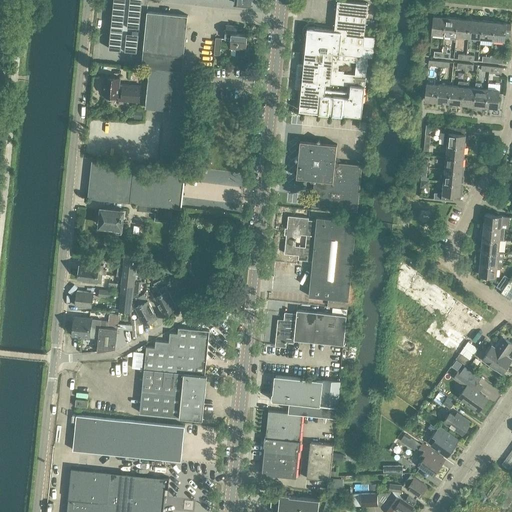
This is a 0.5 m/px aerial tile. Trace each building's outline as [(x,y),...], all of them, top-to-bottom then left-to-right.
[(137,52),(142,0),(114,0),(109,49),(137,52)] [(296,89),(301,90),(301,96),(299,111),(362,117),(365,84),(368,58),(368,56),(363,56),(365,36),(368,4),(338,0),(335,31),(308,28),(304,57),(304,64),(299,64),(297,65),(298,73),(299,74),(298,80),(297,80),(295,88),(296,89)] [(182,70),(187,15),(147,11),(142,67),(149,68),(145,108),(170,111),(175,70),(182,70)] [(446,18),(434,16),(432,34),(444,35),(446,18)] [(458,19),(446,18),(444,35),(456,36),(458,19)] [(456,36),(468,37),(470,20),(458,19),(456,36)] [(482,21),(470,20),(468,37),(481,39),(482,21)] [(481,39),(493,40),(494,23),(482,21),(481,39)] [(511,28),(511,24),(494,23),(493,40),(505,41),(505,36),(506,34),(510,34),(511,34),(511,28)] [(246,57),(246,51),(248,34),(237,33),(238,27),(226,26),(225,40),(231,40),(230,49),(236,50),(236,56),(246,57)] [(375,37),(365,36),(363,56),(368,56),(368,58),(373,58),(375,37)] [(119,78),(106,78),(105,95),(106,95),(105,100),(140,102),(141,86),(119,84),(119,78)] [(452,86),(450,103),(462,104),(464,82),(459,82),(458,87),(452,86)] [(464,82),(462,104),(474,106),(476,88),(469,88),(469,83),(464,82)] [(427,83),(425,101),(438,102),(439,85),(427,83)] [(476,84),(476,88),(474,106),(486,107),(488,90),(482,89),(482,84),(476,84)] [(439,85),(438,102),(450,103),(452,86),(439,85)] [(488,90),(486,107),(498,108),(500,91),(488,90)] [(444,145),(448,145),(465,147),(466,135),(465,135),(466,129),(446,127),(444,145)] [(323,143),(319,139),(315,143),(301,141),(299,156),(295,159),(298,164),(297,178),(311,179),(315,183),(312,207),(358,211),(362,166),(339,163),(336,160),(337,145),(323,143)] [(463,159),(465,147),(448,145),(446,158),(463,159)] [(463,159),(446,158),(445,170),(462,171),(463,159)] [(91,161),(87,197),(138,203),(173,207),(180,208),(184,172),(91,161)] [(462,177),(462,171),(445,170),(444,182),(461,183),(464,184),(465,177),(462,177)] [(460,196),(461,183),(444,182),(443,194),(435,193),(434,199),(455,201),(455,196),(460,196)] [(172,214),(173,207),(138,203),(137,211),(157,213),(156,221),(171,223),(169,235),(178,236),(180,215),(172,214)] [(123,211),(102,209),(100,226),(115,228),(114,233),(121,234),(122,228),(121,228),(123,211)] [(511,226),(511,216),(505,216),(485,214),(484,227),(506,229),(511,229),(511,226)] [(348,308),(349,301),(357,222),(317,218),(317,221),(309,221),(309,219),(288,217),(287,229),(289,229),(289,236),(287,236),(285,255),(299,256),(299,261),(312,262),(309,297),(328,299),(327,306),(348,308)] [(505,241),(506,229),(484,227),(483,239),(500,240),(505,241)] [(499,253),(500,240),(483,239),(482,251),(499,253)] [(498,265),(498,264),(499,253),(482,251),(480,263),(498,265)] [(121,291),(119,311),(130,312),(130,311),(131,301),(132,301),(135,275),(136,266),(137,257),(125,255),(122,284),(121,291)] [(182,270),(162,268),(162,274),(172,275),(172,274),(189,273),(189,261),(182,262),(182,270)] [(496,277),(497,269),(501,270),(501,265),(498,264),(498,265),(480,263),(479,275),(488,276),(489,278),(493,282),(495,282),(496,277)] [(79,272),(102,275),(106,275),(106,271),(103,270),(103,266),(99,266),(99,265),(85,264),(85,266),(80,265),(79,272)] [(161,268),(148,268),(147,278),(153,279),(153,277),(160,277),(161,268)] [(101,284),(102,275),(79,272),(78,279),(83,280),(83,282),(96,284),(97,283),(101,284)] [(504,276),(496,287),(502,291),(510,279),(504,276)] [(411,281),(410,292),(430,294),(431,283),(411,281)] [(152,292),(153,293),(155,297),(155,298),(164,314),(170,311),(159,290),(157,285),(152,287),(154,291),(152,292)] [(159,290),(170,311),(177,308),(168,291),(166,287),(159,290)] [(120,292),(100,290),(99,297),(119,299),(120,292)] [(93,293),(77,291),(75,306),(91,308),(93,293)] [(144,325),(150,321),(139,300),(138,298),(139,298),(139,293),(136,293),(136,292),(135,292),(133,302),(134,303),(133,303),(135,308),(144,325)] [(410,292),(409,302),(427,304),(429,304),(430,294),(410,292)] [(138,298),(139,300),(150,321),(157,318),(148,301),(146,297),(145,295),(139,298),(138,298)] [(427,304),(409,302),(408,312),(426,314),(427,304)] [(287,313),(285,313),(284,324),(278,324),(276,345),(276,344),(275,346),(286,348),(287,342),(294,343),(295,340),(344,345),(347,315),(297,310),(297,314),(287,313)] [(108,328),(117,329),(118,325),(118,319),(119,311),(90,311),(90,314),(109,315),(108,328)] [(408,312),(407,322),(425,324),(426,314),(408,312)] [(74,317),(74,325),(100,328),(101,321),(92,320),(92,318),(83,317),(74,317)] [(407,322),(406,332),(423,334),(425,324),(407,322)] [(484,324),(476,335),(490,345),(498,334),(484,324)] [(108,328),(100,328),(74,325),(72,337),(90,339),(91,331),(99,332),(98,339),(96,352),(115,349),(117,335),(117,329),(108,328)] [(146,347),(144,369),(205,375),(210,331),(179,328),(178,333),(170,333),(169,342),(156,341),(155,348),(146,347)] [(406,332),(405,343),(425,345),(426,334),(423,334),(406,332)] [(505,356),(508,352),(509,353),(511,348),(511,344),(503,338),(496,349),(492,347),(483,360),(502,373),(504,372),(506,372),(509,368),(508,365),(511,360),(505,356)] [(404,353),(424,355),(425,345),(405,343),(404,353)] [(424,355),(404,353),(403,363),(423,364),(424,355)] [(457,360),(452,367),(458,370),(462,364),(457,360)] [(403,363),(401,373),(419,375),(422,375),(423,364),(403,363)] [(142,391),(205,397),(207,375),(205,375),(144,369),(142,391)] [(419,375),(401,373),(400,384),(418,385),(419,375)] [(463,374),(459,381),(467,386),(459,397),(479,411),(477,409),(485,398),(487,399),(488,399),(472,388),(475,383),(463,374)] [(275,376),(272,401),(321,406),(320,408),(337,410),(340,381),(323,380),(323,381),(275,376)] [(205,397),(142,391),(140,413),(203,420),(205,397)] [(441,405),(443,403),(450,408),(454,402),(440,392),(434,400),(441,405)] [(88,401),(76,400),(75,407),(88,408),(88,401)] [(268,411),(266,438),(265,438),(264,447),(265,447),(262,474),(296,478),(299,451),(300,451),(301,441),(300,441),(303,414),(268,411)] [(463,435),(471,423),(464,418),(463,419),(457,414),(455,416),(450,413),(444,422),(463,435)] [(185,426),(77,415),(73,450),(178,461),(180,444),(183,444),(185,426)] [(446,439),(450,433),(439,426),(435,432),(438,434),(431,445),(448,456),(456,445),(446,439)] [(422,444),(414,439),(409,446),(415,450),(417,448),(419,449),(422,444)] [(331,480),(334,444),(311,442),(307,478),(331,480)] [(417,451),(422,454),(420,457),(423,460),(418,466),(434,477),(445,460),(422,444),(419,449),(417,451)] [(166,511),(169,489),(170,478),(111,472),(72,468),(68,499),(69,499),(67,511),(166,511)] [(427,487),(415,478),(411,475),(403,486),(420,497),(427,487)] [(402,498),(393,492),(382,508),(388,511),(392,511),(394,509),(398,511),(409,511),(413,506),(417,501),(409,496),(406,501),(401,498),(402,498)] [(362,494),(362,506),(378,506),(378,493),(362,494)]
